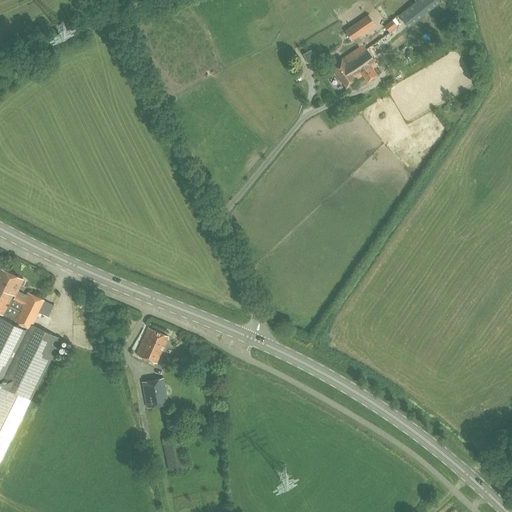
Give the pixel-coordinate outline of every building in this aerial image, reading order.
[(439,0),(416,0),(398,14),(408,27),(440,1),(439,0)] [(352,40),(375,24),(368,14),(345,30),(352,40)] [(392,19),(384,25),(390,32),(397,27),(397,26),(396,25),(392,19)] [(445,39),(449,45),(454,42),(450,36),(445,39)] [(367,81),(377,74),(373,68),(377,65),(363,44),(332,65),(346,86),(363,75),(367,81)] [(308,64),(317,59),(311,49),(302,53),(308,64)] [(31,328),(33,324),(36,317),(39,319),(42,314),(48,317),(54,305),(45,300),(28,292),(25,298),(16,294),(21,285),(23,286),(26,281),(23,280),(24,279),(0,267),(0,313),(6,316),(27,326),(31,328)] [(0,428),(18,393),(31,399),(61,338),(33,324),(31,328),(27,326),(26,329),(0,316),(0,428)] [(157,363),(168,336),(148,327),(136,354),(157,363)] [(147,407),(168,403),(163,377),(142,381),(147,407)] [(169,470),(186,466),(179,435),(162,438),(169,470)]
